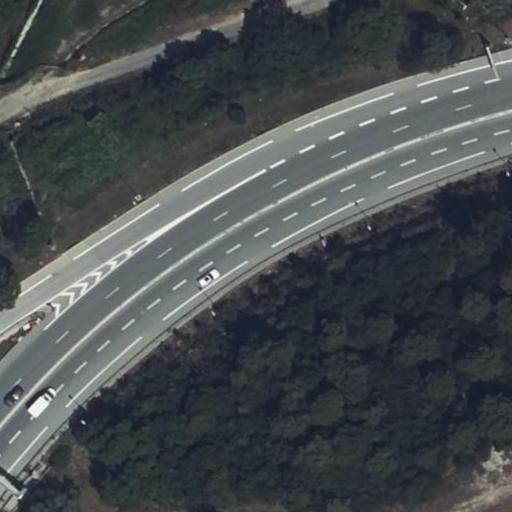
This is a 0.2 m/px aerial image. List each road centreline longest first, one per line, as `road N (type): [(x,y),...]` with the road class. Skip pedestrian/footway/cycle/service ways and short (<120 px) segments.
road 1 (motorway): [(0,451),(71,375),(234,247),(384,170),(511,128)]
road 2 (motorway): [(447,108),(359,141),(231,209),(107,297),(0,404)]
road 3 (motorway): [(447,108),(269,154),(205,186),(0,322)]
road 4 (unclassified): [(0,109),(313,0)]
